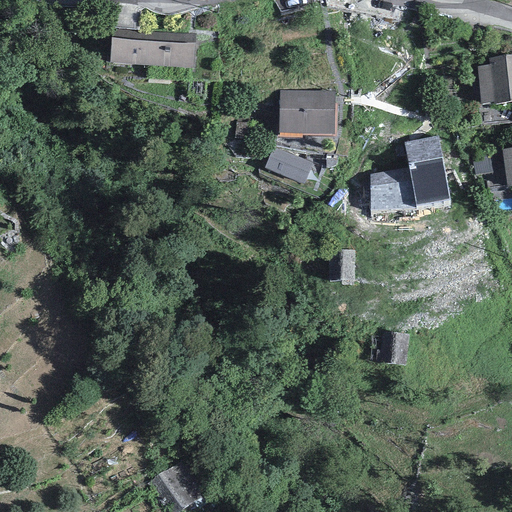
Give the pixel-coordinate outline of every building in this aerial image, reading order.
[(196,35),(112,30),(109,66),(194,71),(196,35)] [(491,68),(478,69),(482,106),(493,105),(494,107),(511,104),(511,58),(490,61),(491,68)] [(335,92),(279,91),(279,135),(334,136),(335,92)] [(236,123),(235,139),(250,140),(251,124),(236,123)] [(308,181),(316,160),(278,145),(269,166),(308,181)] [(511,149),(502,151),(507,193),(511,192),(511,149)] [(490,156),(472,159),(475,177),(492,174),(490,156)] [(317,256),(317,284),(354,283),(353,250),(327,251),(327,256),(317,256)] [(369,363),(406,367),(409,336),(372,332),(369,363)] [(190,458),(149,484),(167,511),(183,511),(213,493),(190,458)]
